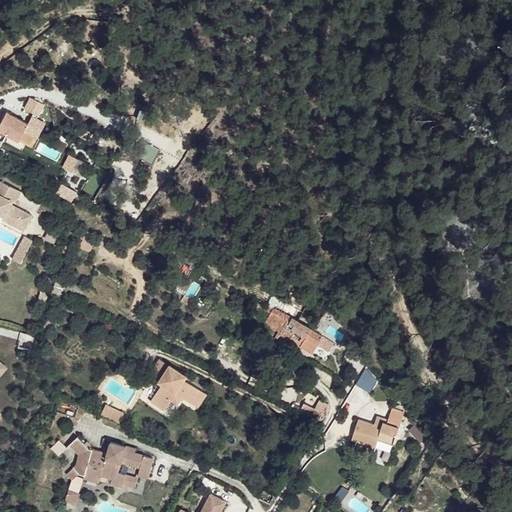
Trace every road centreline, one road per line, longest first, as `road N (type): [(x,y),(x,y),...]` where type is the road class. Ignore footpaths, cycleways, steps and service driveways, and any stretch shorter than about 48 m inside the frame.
road 1 (track): [(324,0),(309,176),(383,255),(429,376),(468,437),(511,466)]
road 2 (unknown): [(263,511),(242,480),(106,427)]
road 3 (track): [(0,47),(66,12),(137,0)]
